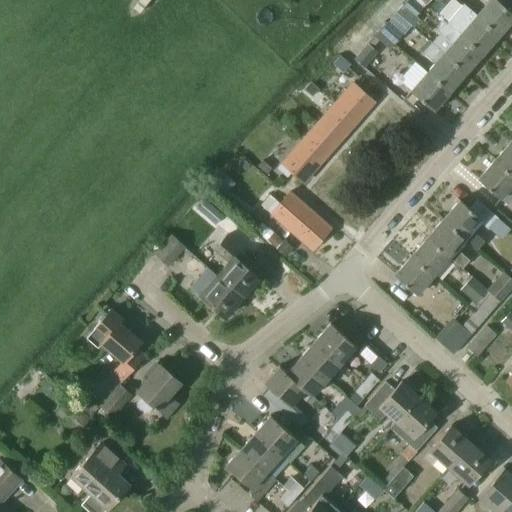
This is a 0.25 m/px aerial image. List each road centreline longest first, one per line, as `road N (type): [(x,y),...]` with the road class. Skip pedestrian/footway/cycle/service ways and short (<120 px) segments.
road 1 (residential): [(340,274),(511,78)]
road 2 (residential): [(511,425),(340,274)]
road 3 (residential): [(233,365),(340,274)]
road 4 (residential): [(186,490),(233,365)]
road 5 (residential): [(233,365),(137,282)]
